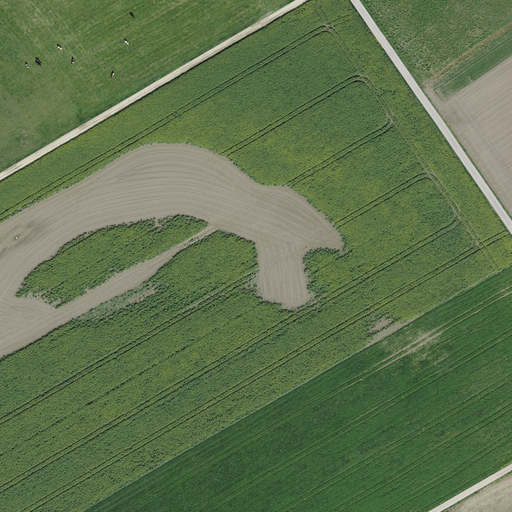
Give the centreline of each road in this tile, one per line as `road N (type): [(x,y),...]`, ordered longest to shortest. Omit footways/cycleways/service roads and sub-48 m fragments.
road 1 (track): [(0,175),(306,0)]
road 2 (unclassified): [(355,0),(511,228)]
